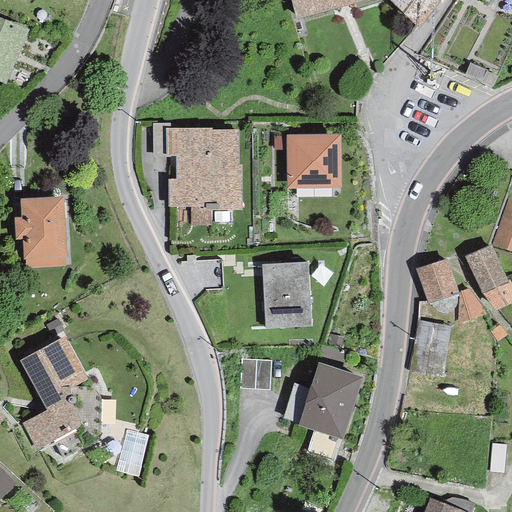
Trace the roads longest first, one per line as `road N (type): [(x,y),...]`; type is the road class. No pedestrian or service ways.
road 1 (residential): [(147,0),(124,89),(119,173),(204,377),(206,511)]
road 2 (secondary): [(423,185),(400,249),(380,416),(343,511)]
road 3 (residential): [(448,0),(399,72),(389,106),(392,157),(423,185)]
road 4 (unclassified): [(101,0),(71,60),(0,132)]
road 5 (secondary): [(511,103),(456,142),(423,185)]
